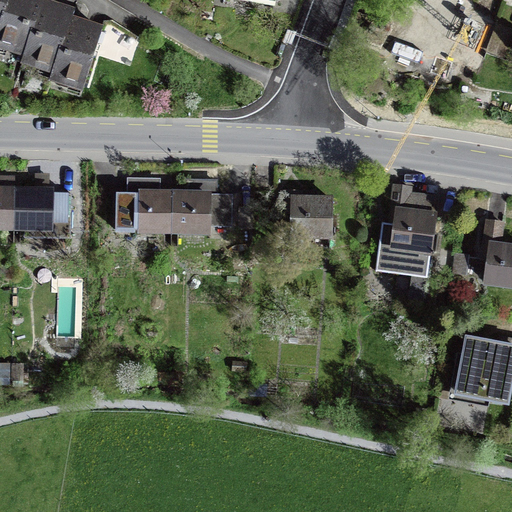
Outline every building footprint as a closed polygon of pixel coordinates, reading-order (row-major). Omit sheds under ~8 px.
[(0,0),(0,47),(28,56),(26,63),(57,73),(54,81),(84,91),(103,33),(81,26),(74,23),(77,14),(53,7),(45,4),(46,0),(0,0)] [(0,227),(12,228),(13,192),(13,178),(0,177),(0,227)] [(114,230),(171,231),(172,194),(158,193),(158,181),(130,180),(129,194),(115,194),(114,230)] [(186,194),(172,194),(171,231),(206,232),(206,223),(228,223),(229,199),(213,199),(214,182),(186,181),(186,194)] [(436,216),(437,203),(411,199),(412,191),(392,189),(389,210),(394,211),(391,228),(381,226),(375,273),(426,280),(436,216)] [(71,194),(13,192),(12,228),(23,228),(23,238),(70,239),(71,194)] [(329,204),(289,204),(288,242),(328,243),(329,204)] [(480,285),(511,290),(511,247),(486,244),(480,285)] [(456,394),(509,403),(511,385),(511,344),(466,336),(456,394)]
